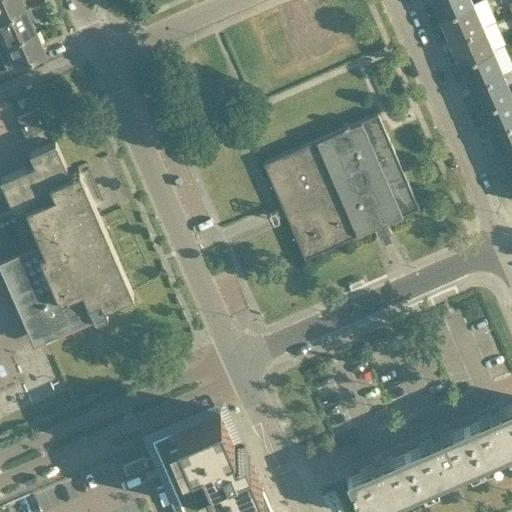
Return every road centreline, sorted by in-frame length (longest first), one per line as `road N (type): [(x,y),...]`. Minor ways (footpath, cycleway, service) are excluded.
road 1 (residential): [(234,361),(104,57)]
road 2 (residential): [(234,361),(499,246)]
road 3 (residential): [(499,246),(392,0)]
road 4 (residential): [(0,483),(210,389),(234,361)]
road 5 (residential): [(234,361),(197,360),(0,448)]
road 6 (residential): [(302,511),(234,361)]
road 7 (residential): [(104,57),(234,0)]
